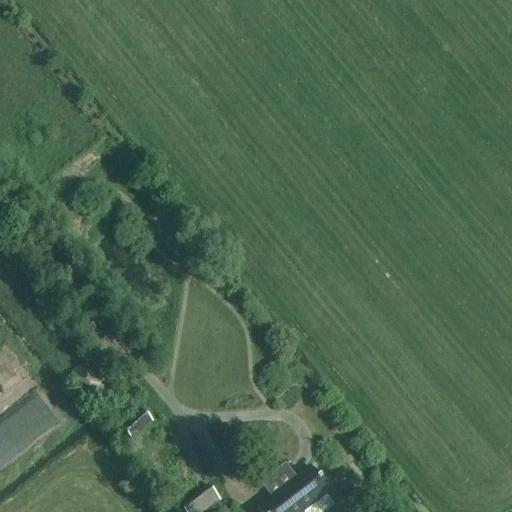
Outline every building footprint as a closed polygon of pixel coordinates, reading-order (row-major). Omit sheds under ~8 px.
[(156,339),(147,345),(154,354),(163,348),(156,339)] [(69,383),(86,403),(95,404),(102,399),(103,389),(86,368),(77,367),(70,373),(69,383)] [(131,443),(152,423),(139,410),(119,429),(131,443)] [(296,480),(284,465),(259,485),(270,499),(256,510),(257,511),(304,511),(329,493),(310,469),(296,480)] [(205,511),(220,501),(207,485),(179,506),(181,509),(176,511),(205,511)]
